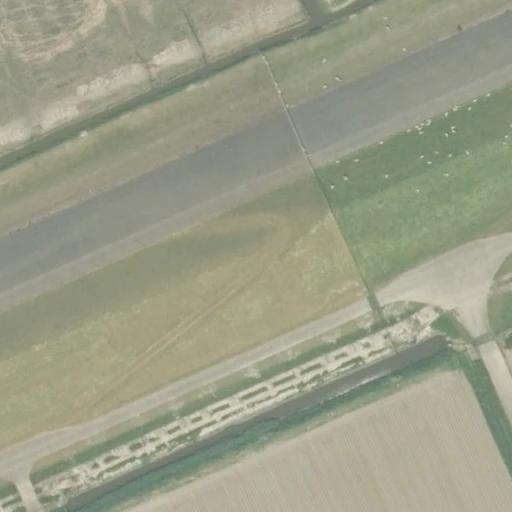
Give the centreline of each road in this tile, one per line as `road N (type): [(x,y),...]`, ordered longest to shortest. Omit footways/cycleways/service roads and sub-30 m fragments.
road 1 (track): [(0,300),(511,71)]
road 2 (track): [(6,466),(312,222),(161,228)]
